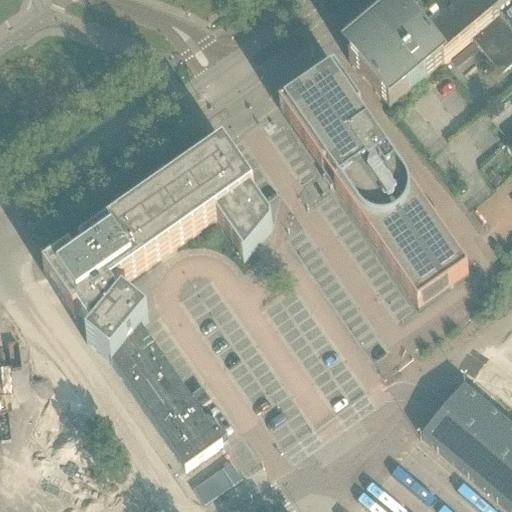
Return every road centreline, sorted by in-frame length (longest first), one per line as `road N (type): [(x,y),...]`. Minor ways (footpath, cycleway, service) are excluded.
road 1 (unclassified): [(0,256),(226,96)]
road 2 (unclassified): [(212,76),(0,222)]
road 3 (residential): [(100,0),(177,31),(212,76)]
